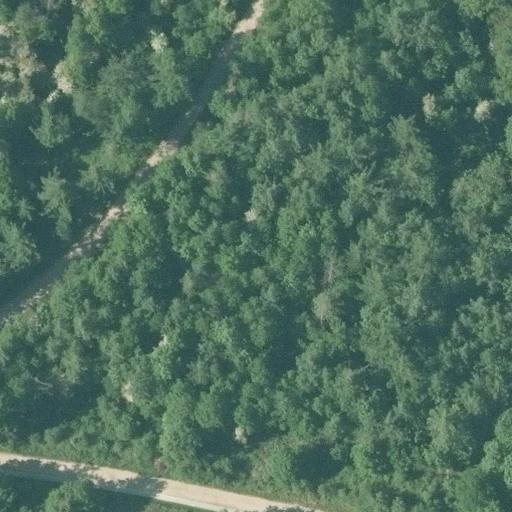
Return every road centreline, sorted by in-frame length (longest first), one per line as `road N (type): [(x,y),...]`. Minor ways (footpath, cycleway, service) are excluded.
road 1 (track): [(0,318),(68,263),(132,191),(234,52),(262,0)]
road 2 (track): [(0,460),(292,511)]
